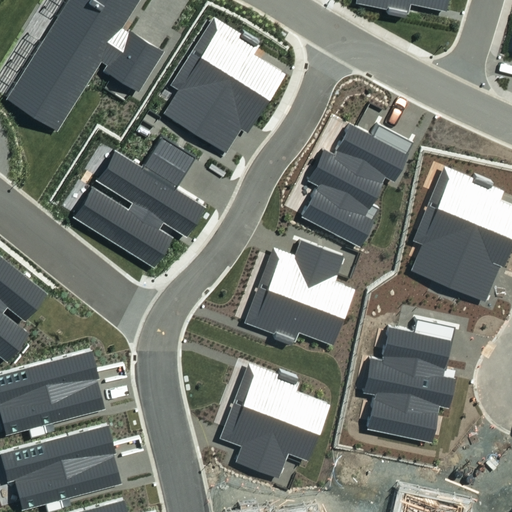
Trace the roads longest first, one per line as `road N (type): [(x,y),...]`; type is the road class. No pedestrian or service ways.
road 1 (residential): [(160,328),(218,254),(343,40)]
road 2 (residential): [(160,328),(0,204)]
road 3 (residential): [(187,511),(155,369),(160,328)]
